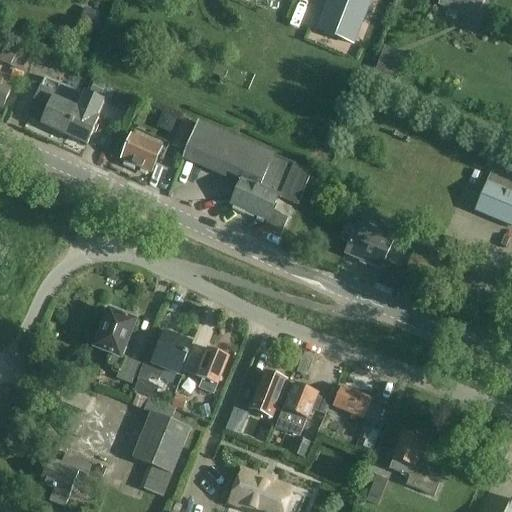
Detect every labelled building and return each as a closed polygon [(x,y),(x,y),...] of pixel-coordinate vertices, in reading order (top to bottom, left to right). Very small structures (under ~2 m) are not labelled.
[(354,46),(372,0),(329,0),(317,31),(354,46)] [(439,0),(437,7),(475,22),(484,0),(439,0)] [(94,13),(88,29),(98,32),(103,16),(94,13)] [(4,47),(0,56),(0,64),(21,74),(28,57),(4,47)] [(374,75),(396,84),(407,56),(386,48),(374,75)] [(11,78),(0,73),(0,110),(2,112),(11,90),(6,88),(11,78)] [(39,93),(28,117),(42,123),(41,127),(56,134),(65,138),(81,101),(80,100),(82,96),(75,93),(45,80),(40,91),(40,90),(39,93)] [(93,83),(89,92),(100,96),(104,87),(93,83)] [(81,101),(65,138),(86,148),(98,121),(96,120),(104,105),(85,96),(82,101),(81,101)] [(177,134),(171,148),(184,154),(190,140),(196,126),(183,120),(177,134)] [(296,208),(311,173),(272,157),(273,156),(199,125),(184,161),(222,176),(223,174),(241,182),(231,206),(267,221),(276,200),(296,208)] [(149,174),(159,150),(130,137),(119,162),(149,174)] [(487,183),(474,212),(495,221),(510,227),(511,228),(511,193),(506,191),(500,188),(487,183)] [(342,230),(338,239),(349,244),(344,256),(380,272),(383,266),(393,243),(352,225),(345,222),(342,230)] [(415,253),(405,275),(450,294),(457,276),(459,272),(415,253)] [(122,315),(115,312),(112,313),(110,312),(93,352),(109,358),(106,366),(113,369),(111,372),(117,375),(115,380),(130,386),(139,366),(120,358),(135,323),(122,318),(122,315)] [(178,378),(192,344),(164,332),(158,347),(151,345),(139,375),(140,376),(133,394),(136,395),(138,396),(148,399),(154,402),(154,400),(159,389),(148,385),(150,379),(158,382),(162,371),(178,378)] [(189,356),(182,373),(195,379),(201,381),(198,391),(213,397),(216,388),(217,388),(228,359),(207,350),(202,362),(189,356)] [(275,411),(286,382),(265,374),(250,412),(264,418),(268,408),(275,411)] [(308,421),(318,395),(295,386),(285,411),(283,410),(275,430),(293,437),(295,431),(302,434),(307,421),(308,421)] [(363,422),(372,402),(340,388),(332,409),(363,422)] [(136,395),(131,406),(143,411),(142,413),(149,415),(131,461),(147,467),(138,489),(142,491),(162,499),(171,477),(173,478),(192,432),(172,423),(176,411),(154,400),(154,402),(148,399),(138,396),(136,395)] [(183,413),(188,401),(176,396),(172,408),(183,413)] [(233,410),(225,432),(239,437),(248,415),(233,410)] [(362,427),(357,439),(358,439),(364,442),(362,448),(371,452),(378,433),(371,430),(371,431),(362,427)] [(434,499),(441,481),(415,470),(425,443),(403,434),(391,461),(392,462),(388,471),(409,480),(406,488),(434,499)] [(304,461),(310,444),(294,438),(287,454),(304,461)] [(506,463),(511,453),(501,448),(496,458),(506,463)] [(93,465),(65,453),(60,465),(50,460),(40,484),(53,489),(48,501),(64,508),(79,474),(88,478),(93,465)] [(102,481),(107,469),(97,465),(92,477),(102,481)] [(259,480),(242,473),(230,504),(249,511),(281,511),(290,492),(271,485),(272,482),(259,478),(259,480)] [(367,495),(365,502),(377,507),(380,500),(388,480),(375,475),(367,495)]
